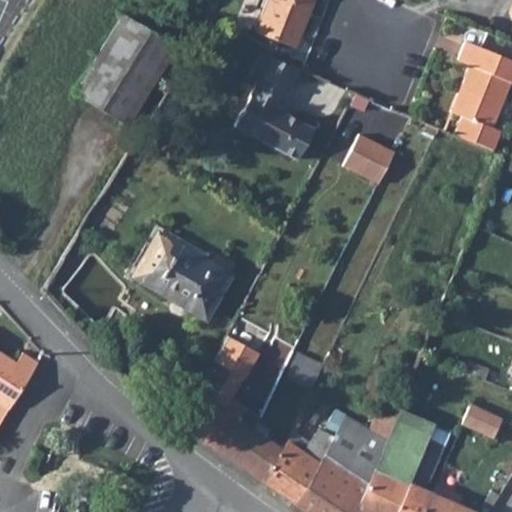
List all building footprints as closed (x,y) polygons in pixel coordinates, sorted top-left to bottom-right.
[(295,47),(314,0),(268,0),(256,31),(295,47)] [(123,15),(75,94),(127,127),(176,47),(123,15)] [(450,132),(492,150),(499,133),(490,129),(510,82),(511,82),(511,59),(466,41),(457,60),(469,65),(450,112),(457,115),(450,132)] [(302,69),(262,51),(254,66),(292,86),(302,69)] [(282,103),(292,86),(254,66),(245,82),(253,86),(231,125),(294,161),(312,131),(271,109),(277,100),(282,103)] [(406,192),(421,161),(385,143),(369,175),(406,192)] [(203,261),(155,234),(130,276),(203,318),(228,276),(226,275),(231,266),(208,252),(203,261)] [(246,471),(261,482),(282,449),(266,438),(256,431),(253,429),(261,416),(231,396),(241,377),(242,377),(256,352),(225,334),(219,344),(210,360),(227,370),(193,434),(236,464),(246,471)] [(0,421),(37,362),(19,351),(13,361),(0,353),(0,421)] [(313,390),(326,364),(299,351),(286,377),(313,390)] [(227,370),(210,360),(178,422),(193,434),(227,370)] [(470,404),(463,427),(497,439),(505,417),(470,404)] [(379,406),(371,427),(387,434),(396,413),(379,406)] [(346,416),(332,409),(320,430),(334,438),(346,416)] [(404,481),(422,489),(442,443),(431,438),(434,431),(428,429),(431,422),(397,409),(396,413),(387,434),(373,467),(404,481)] [(296,504),(307,511),(354,511),(356,510),(373,467),(387,434),(371,427),(346,416),(334,438),(318,465),(296,504)] [(318,428),(303,454),(318,465),(334,438),(320,430),(318,428)] [(318,465),(303,454),(286,444),(282,449),(261,482),(296,504),(318,465)] [(373,467),(356,510),(360,511),(391,511),(404,481),(373,467)] [(422,489),(404,481),(391,511),(419,511),(428,491),(422,489)] [(476,511),(428,491),(419,511),(476,511)]
